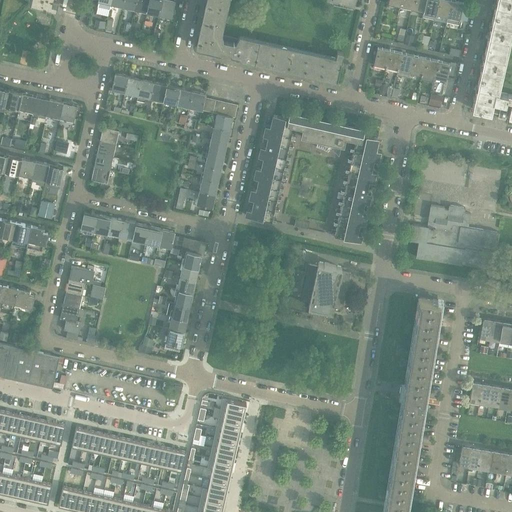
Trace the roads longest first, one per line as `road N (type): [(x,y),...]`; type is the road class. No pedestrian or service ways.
road 1 (residential): [(192,376),(47,342),(43,329),(73,193)]
road 2 (residential): [(511,507),(432,494),(465,292)]
road 3 (residential): [(0,387),(185,428),(192,376)]
road 4 (residential): [(357,412),(192,376)]
road 5 (residential): [(380,276),(406,114)]
road 6 (residential): [(223,228),(73,193)]
road 7 (residential): [(192,376),(223,228)]
road 8 (residential): [(223,228),(257,81)]
road 9 (residential): [(357,412),(380,276)]
road 10 (residential): [(483,0),(454,124)]
